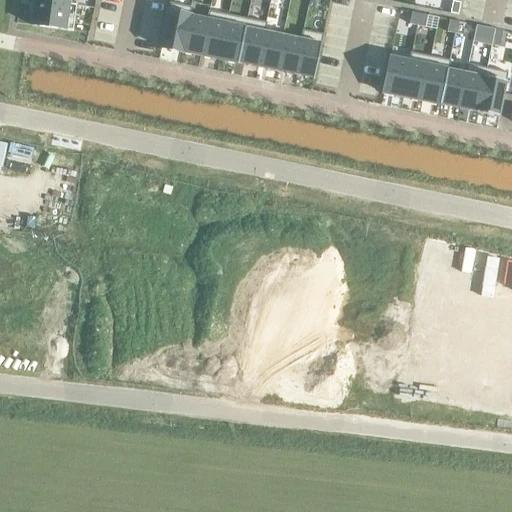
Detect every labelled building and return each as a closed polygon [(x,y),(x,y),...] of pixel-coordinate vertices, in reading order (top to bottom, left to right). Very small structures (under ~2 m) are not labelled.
[(35,0),(32,26),(74,31),(77,0),(35,0)] [(453,1),(450,14),(458,15),(461,3),(453,1)] [(161,48),(181,52),(188,16),(190,17),(192,8),(190,7),(170,3),(161,48)] [(200,56),(218,60),(227,15),(209,11),(207,20),(200,56)] [(412,13),(409,24),(417,26),(420,14),(412,13)] [(420,14),(417,26),(426,28),(428,16),(420,14)] [(218,60),(237,63),(246,19),(227,15),(218,60)] [(181,52),(200,56),(207,20),(190,17),(188,16),(181,52)] [(237,63),(256,67),(263,32),(265,33),(267,23),(265,23),(246,19),(237,63)] [(450,21),(447,32),(455,34),(457,22),(450,21)] [(457,22),(455,34),(463,35),(465,24),(457,22)] [(492,46),(492,45),(495,30),(477,26),(473,43),(492,46)] [(495,30),(492,45),(499,47),(503,31),(495,30)] [(323,35),(303,31),(301,40),(294,75),(314,79),(323,35)] [(256,67),(275,71),(282,36),(265,33),(263,32),(256,67)] [(275,71),(294,75),(301,40),(282,36),(275,71)] [(411,63),(404,98),(422,102),(431,57),(411,53),(409,62),(411,63)] [(431,57),(422,102),(441,106),(448,71),(450,61),(431,57)] [(383,93),(404,98),(411,63),(409,62),(390,58),(383,93)] [(467,76),(460,110),(479,114),(488,69),(467,65),(465,75),(467,76)] [(499,118),(508,73),(488,69),(479,114),(499,118)] [(441,106),(460,110),(467,76),(465,75),(448,71),(441,106)] [(152,187),(146,220),(171,225),(166,250),(181,253),(185,227),(172,225),(179,183),(153,179),(152,187)] [(89,219),(85,245),(100,247),(104,222),(128,225),(129,218),(134,184),(110,180),(104,221),(89,219)] [(134,184),(129,218),(146,220),(152,187),(134,184)] [(185,227),(181,253),(195,256),(200,230),(224,234),(224,230),(230,197),(230,192),(206,188),(199,230),(185,227)] [(230,197),(224,230),(242,233),(247,199),(230,197)] [(247,199),(242,233),(260,235),(265,202),(247,199)] [(260,235),(260,239),(284,242),(280,268),(295,270),(300,244),(284,241),(290,203),(266,199),(265,202),(260,235)] [(300,244),(295,270),(309,272),(313,247),(337,251),(338,245),(344,212),(317,207),(312,246),(300,244)] [(362,211),(356,248),(380,252),(376,277),(391,280),(396,255),(381,252),(387,214),(362,211)] [(344,212),(338,245),(356,248),(361,215),(344,212)] [(127,262),(126,270),(138,272),(139,264),(127,262)] [(511,267),(502,266),(499,292),(511,293),(511,267)] [(0,269),(0,363),(7,365),(9,351),(57,358),(65,298),(17,292),(19,272),(0,269)] [(471,271),(468,297),(483,298),(485,273),(471,271)] [(224,276),(223,284),(235,286),(236,278),(224,276)] [(236,278),(235,286),(247,287),(248,280),(236,278)] [(485,316),(483,330),(509,333),(510,319),(511,318),(511,293),(499,292),(496,317),(485,316)] [(335,294),(334,301),(346,303),(347,295),(335,294)] [(172,306),(169,332),(183,333),(179,364),(205,367),(210,322),(185,319),(186,308),(172,306)] [(205,367),(205,368),(231,371),(234,339),(248,341),(251,315),(237,314),(236,325),(210,322),(205,367)] [(483,330),(482,344),(493,346),(490,371),(511,373),(511,347),(507,347),(509,333),(483,330)] [(270,332),(266,362),(293,365),(292,378),(313,381),(313,379),(318,338),(270,332)] [(318,338),(313,379),(334,382),(335,370),(361,373),(364,343),(339,340),(318,338)] [(364,343),(361,373),(386,376),(385,388),(406,390),(411,349),(390,347),(364,343)] [(406,390),(406,392),(426,394),(428,381),(455,384),(459,355),(411,349),(406,390)] [(476,395),(474,410),(499,413),(501,398),(511,399),(511,373),(490,371),(487,397),(476,395)]
